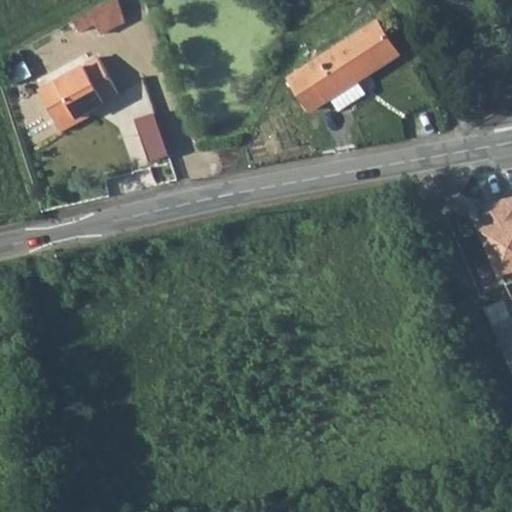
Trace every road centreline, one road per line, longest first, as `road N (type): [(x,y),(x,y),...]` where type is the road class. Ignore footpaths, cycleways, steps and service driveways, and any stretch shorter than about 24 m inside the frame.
road 1 (tertiary): [(0,247),(511,141)]
road 2 (track): [(511,413),(409,159)]
